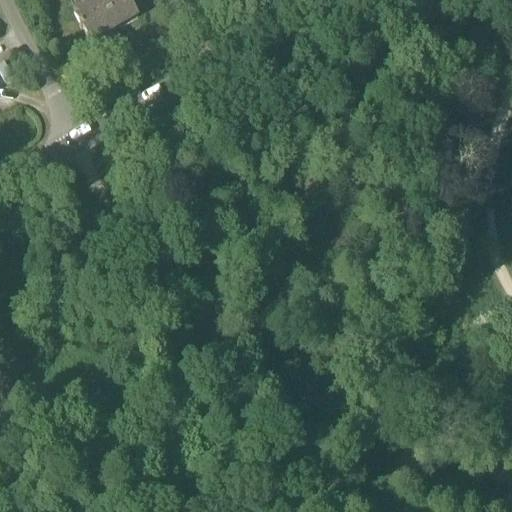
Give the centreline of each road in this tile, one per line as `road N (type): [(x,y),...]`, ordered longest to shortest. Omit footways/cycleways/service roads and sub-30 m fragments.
road 1 (track): [(78,143),(227,420),(238,462),(229,482)]
road 2 (tertiary): [(78,143),(329,0)]
road 3 (unclassified): [(78,143),(1,0)]
